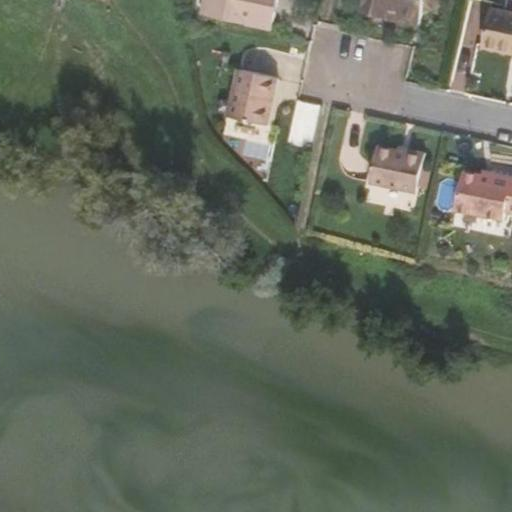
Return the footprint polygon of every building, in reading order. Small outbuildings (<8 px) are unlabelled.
[(208,0),(204,18),(216,21),(220,0),(208,0)] [(220,0),(216,21),(257,30),(259,22),(276,26),(281,0),(220,0)] [(398,24),(422,28),(427,0),(366,0),(364,10),(400,17),(398,24)] [(511,15),(492,11),(483,50),(511,55),(511,15)] [(274,34),(276,26),(259,22),(257,30),(274,34)] [(231,122),(269,130),(280,81),(241,73),(231,122)] [(373,184),(420,195),(427,157),(410,152),(409,156),(406,156),(380,150),(373,184)] [(467,175),(459,214),(507,224),(509,215),(511,215),(511,180),(497,177),(495,180),(467,175)]
